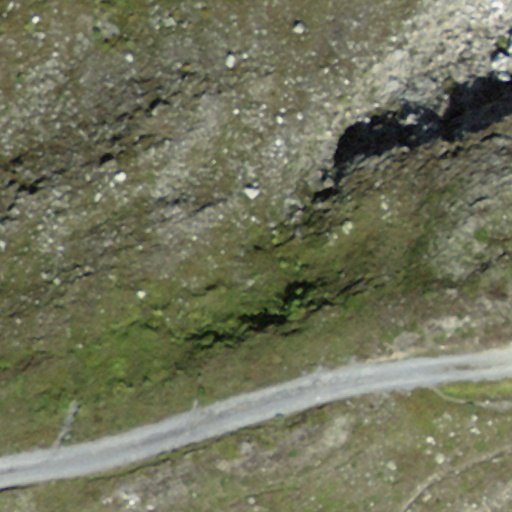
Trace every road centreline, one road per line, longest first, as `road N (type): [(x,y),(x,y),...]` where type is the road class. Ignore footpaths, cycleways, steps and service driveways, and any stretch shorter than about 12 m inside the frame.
road 1 (track): [(378,373),(104,453),(0,472)]
road 2 (track): [(511,360),(378,373)]
